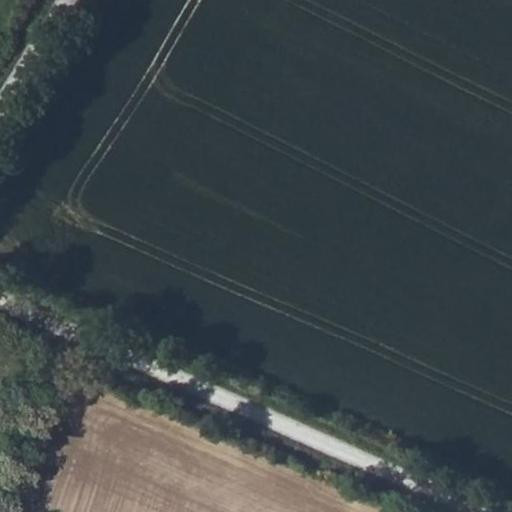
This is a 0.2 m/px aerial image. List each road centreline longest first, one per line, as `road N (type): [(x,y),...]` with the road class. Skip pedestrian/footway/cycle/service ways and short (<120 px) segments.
road 1 (track): [(0,302),(497,511)]
road 2 (track): [(0,112),(68,0)]
